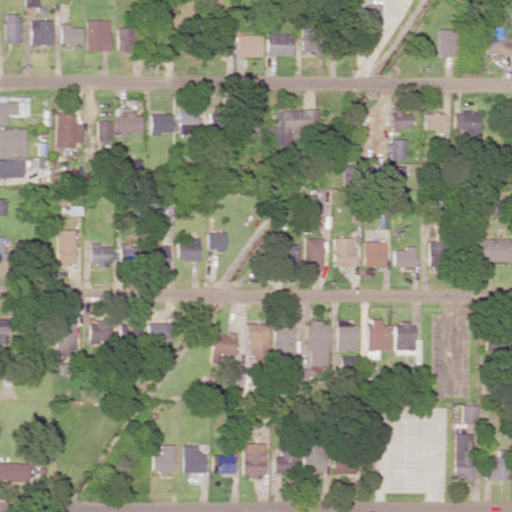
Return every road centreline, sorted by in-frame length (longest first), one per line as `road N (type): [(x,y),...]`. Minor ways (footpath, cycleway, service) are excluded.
road 1 (residential): [(0,84),(511,86)]
road 2 (residential): [(511,508),(0,508)]
road 3 (residential): [(511,296),(0,296)]
